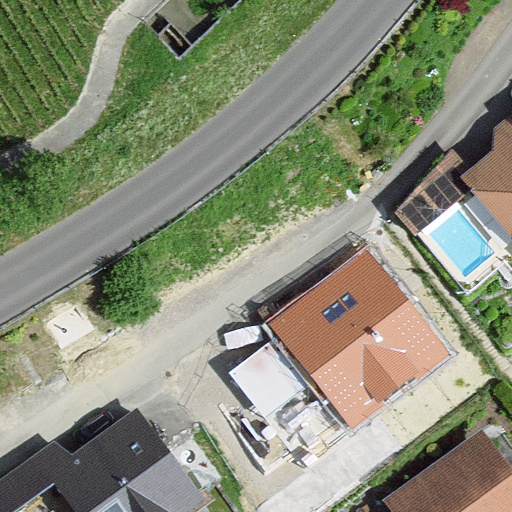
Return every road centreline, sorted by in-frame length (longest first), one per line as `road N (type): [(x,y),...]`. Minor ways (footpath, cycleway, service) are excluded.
road 1 (tertiary): [(377,0),(224,148),(0,291)]
road 2 (residential): [(511,26),(392,194)]
